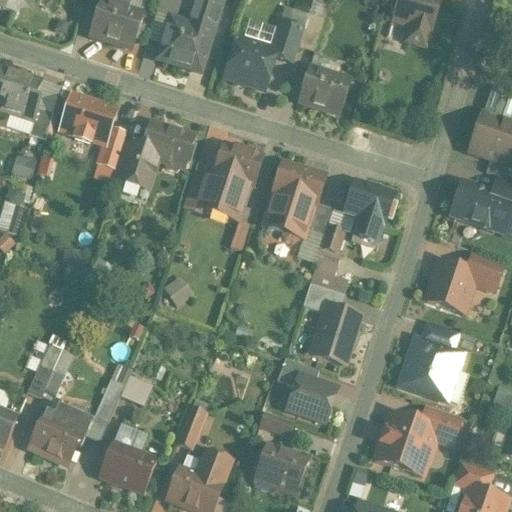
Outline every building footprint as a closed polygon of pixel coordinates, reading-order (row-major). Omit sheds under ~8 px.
[(183,0),(162,0),(159,11),(178,18),(183,0)] [(441,6),(419,0),(399,0),(392,25),(411,31),(406,46),(425,52),(430,36),(432,37),(441,6)] [(204,1),(195,29),(214,35),(223,8),(204,1)] [(110,7),(101,4),(89,41),(132,54),(144,18),(110,7)] [(325,23),(310,18),(300,52),(315,57),(325,23)] [(195,29),(170,22),(158,63),(201,77),(214,35),(195,29)] [(304,33),(280,26),(276,37),(282,39),(300,45),(304,33)] [(243,42),(239,44),(238,43),(226,81),(233,84),(235,87),(246,91),(250,89),(265,94),(275,62),(282,39),(276,37),(271,53),(256,49),(254,45),(243,42)] [(300,45),(282,39),(275,62),(293,68),(300,45)] [(42,86),(0,72),(0,114),(34,126),(35,126),(39,113),(41,106),(36,104),(42,86)] [(351,85),(309,72),(298,108),(299,108),(300,106),(324,114),(323,116),(340,121),(351,85)] [(116,115),(71,100),(60,136),(75,141),(74,144),(89,148),(90,145),(104,150),(116,115)] [(53,117),(39,113),(35,126),(34,126),(29,140),(46,145),(53,117)] [(511,163),(511,128),(483,118),(470,156),(491,164),(510,170),(510,169),(511,163)] [(194,141),(169,133),(169,131),(152,126),(143,156),(124,150),(121,159),(141,165),(136,184),(146,187),(140,207),(145,209),(159,166),(166,168),(167,173),(176,176),(180,173),(184,174),(194,141)] [(263,161),(225,149),(215,180),(250,191),(253,192),(263,161)] [(141,165),(121,159),(113,184),(125,188),(126,188),(134,190),(136,184),(141,165)] [(510,170),(491,164),(486,177),(499,181),(511,185),(511,169),(510,169),(510,170)] [(299,171),(284,166),(274,198),(314,212),(315,212),(317,208),(325,182),(299,173),(299,171)] [(250,191),(215,180),(206,185),(213,187),(204,215),(238,227),(250,191)] [(194,181),(184,211),(203,218),(204,215),(213,187),(206,185),(194,181)] [(511,185),(499,181),(494,198),(511,204),(511,211),(510,216),(511,216),(511,185)] [(134,190),(126,188),(125,188),(121,201),(140,207),(146,187),(136,184),(134,190)] [(395,198),(355,185),(344,219),(358,223),(355,234),(356,235),(360,243),(360,244),(377,249),(382,231),(384,232),(395,198)] [(511,204),(494,198),(463,188),(452,220),(503,237),(510,216),(511,211),(511,204)] [(314,212),(275,199),(264,232),(283,238),(283,240),(285,245),(293,247),(298,245),(299,243),(303,244),(306,235),(314,212)] [(333,213),(317,208),(315,212),(314,212),(306,235),(324,241),(333,213)] [(344,236),(329,231),(322,254),(337,258),(344,236)] [(337,258),(322,254),(315,274),(334,281),(341,259),(337,258)] [(505,268),(473,257),(468,271),(475,273),(474,279),(476,279),(472,290),(495,298),(505,268)] [(466,276),(440,267),(427,306),(462,318),(463,316),(461,315),(465,303),(467,304),(472,290),(476,279),(474,279),(475,273),(468,271),(466,276)] [(346,300),(310,289),(303,312),(325,319),(327,312),(341,316),(346,300)] [(341,316),(327,312),(325,319),(312,360),(345,371),(360,322),(341,316)] [(461,338),(427,326),(420,345),(454,357),(461,338)] [(420,345),(416,344),(400,389),(446,405),(462,360),(454,357),(420,345)] [(62,355),(49,349),(40,368),(53,374),(54,374),(62,355)] [(319,376),(286,364),(281,376),(315,387),(319,376)] [(40,368),(28,396),(41,402),(45,394),(53,374),(40,368)] [(54,374),(53,374),(45,394),(56,399),(65,379),(54,374)] [(315,387),(281,376),(277,386),(296,392),(288,414),(326,427),(327,423),(330,421),(332,416),(331,412),(337,395),(315,387)] [(153,390),(130,380),(121,402),(144,412),(153,390)] [(111,384),(95,421),(109,427),(125,390),(111,384)] [(511,396),(506,395),(500,413),(511,416),(511,396)] [(207,418),(191,412),(187,423),(202,429),(207,418)] [(461,423),(427,412),(423,425),(432,429),(431,433),(436,435),(433,443),(453,449),(461,423)] [(19,422),(0,413),(0,449),(4,451),(3,452),(5,453),(19,422)] [(93,426),(70,416),(64,430),(82,438),(81,439),(86,442),(93,426)] [(294,428),(264,418),(260,430),(289,441),(294,428)] [(421,430),(393,420),(388,437),(387,437),(384,438),(375,465),(422,482),(431,455),(430,454),(433,443),(436,435),(431,433),(432,429),(423,425),(421,430)] [(64,430),(44,421),(31,451),(32,452),(30,454),(47,462),(48,458),(67,467),(66,468),(68,469),(81,439),(82,438),(64,430)] [(187,423),(177,448),(192,454),(202,429),(187,423)] [(157,466),(113,448),(99,483),(119,491),(120,489),(144,499),(157,466)] [(309,464),(267,450),(255,485),(296,500),(309,464)] [(218,459),(215,460),(212,459),(204,482),(223,489),(232,467),(229,466),(228,463),(218,459)] [(494,480),(460,468),(452,491),(468,496),(469,492),(482,496),(483,492),(489,494),(494,480)] [(204,482),(180,473),(168,504),(187,511),(214,511),(223,489),(204,482)] [(482,496),(469,492),(468,496),(462,511),(504,511),(507,505),(482,496)]
